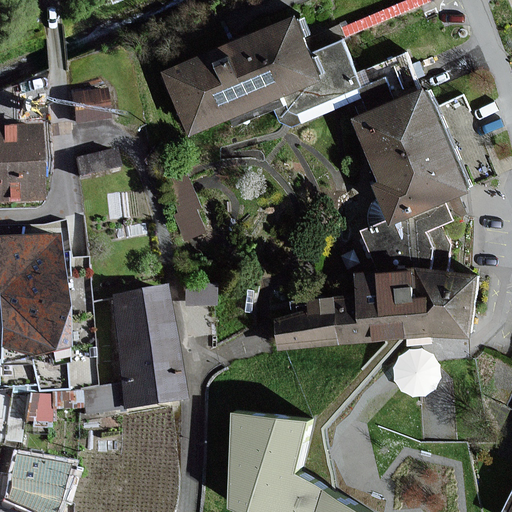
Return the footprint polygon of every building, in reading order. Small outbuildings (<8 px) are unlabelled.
[(430,0),(406,0),(339,27),(343,37),(429,1),(430,0)] [(166,72),(192,133),(273,100),(323,79),(306,40),(297,18),(166,72)] [(343,37),(339,27),(306,40),(323,79),(273,100),(281,119),(341,94),(363,84),(358,73),(343,37)] [(449,273),(451,245),(443,225),(468,215),(460,194),(468,191),(426,89),(422,91),(406,52),(358,73),(363,84),(341,94),(351,119),(394,221),(362,232),(379,271),(357,272),(358,296),(310,300),(311,310),(277,319),(278,349),(361,343),(383,342),(430,336),(476,336),(476,276),(449,273)] [(104,90),(71,94),(74,123),(107,118),(104,90)] [(33,128),(0,131),(0,204),(40,201),(33,128)] [(113,151),(76,159),(79,175),(116,168),(113,151)] [(193,167),(173,172),(188,232),(208,227),(193,167)] [(57,239),(0,239),(0,354),(20,354),(59,354),(57,239)] [(185,297),(214,299),(214,284),(186,283),(185,297)] [(93,302),(98,389),(84,391),(88,414),(126,408),(131,407),(178,400),(168,340),(160,291),(93,302)] [(394,359),(411,392),(446,374),(428,341),(394,359)] [(24,414),(48,416),(49,390),(26,389),(24,414)] [(369,511),(299,474),(312,422),(237,413),(233,508),(242,511),(369,511)] [(24,511),(50,511),(65,468),(15,457),(2,501),(24,511)]
